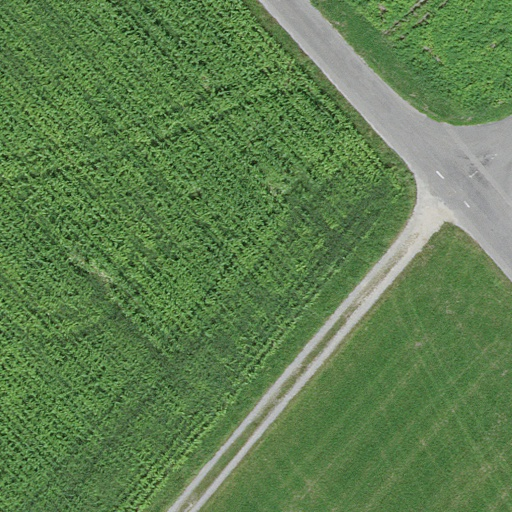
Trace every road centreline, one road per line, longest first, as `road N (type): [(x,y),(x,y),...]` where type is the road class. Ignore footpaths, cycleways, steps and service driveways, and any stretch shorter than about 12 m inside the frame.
road 1 (track): [(455,182),(183,511)]
road 2 (residential): [(289,0),(455,182)]
